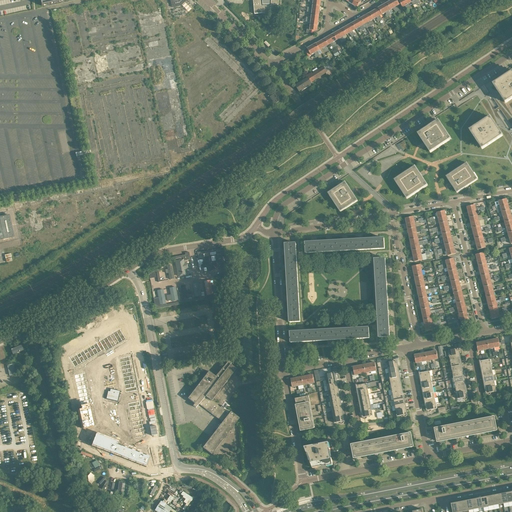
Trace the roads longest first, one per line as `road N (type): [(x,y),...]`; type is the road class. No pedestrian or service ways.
road 1 (residential): [(274,233),(284,203),(511,53)]
road 2 (secondary): [(511,466),(290,511)]
road 3 (residential): [(127,268),(144,304),(175,462)]
road 4 (secondary): [(324,511),(511,474)]
road 5 (residential): [(127,268),(168,250),(243,236),(255,225),(274,233)]
road 6 (residential): [(346,472),(303,481),(283,372)]
road 7 (residential): [(0,340),(127,268)]
road 8 (residential): [(283,372),(274,233)]
road 9 (residential): [(453,201),(483,332)]
road 10 (residential): [(416,345),(391,214)]
road 11 (unknown): [(191,126),(165,0)]
